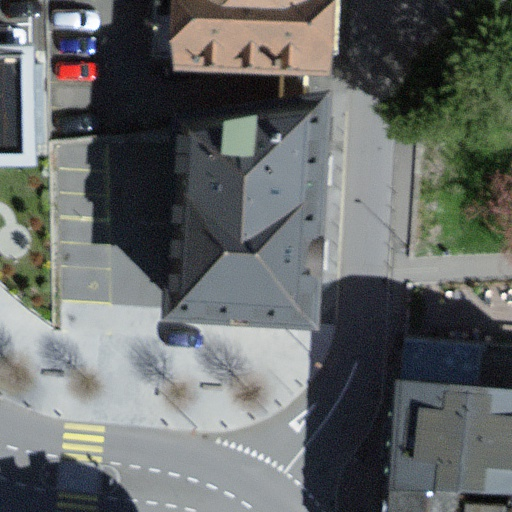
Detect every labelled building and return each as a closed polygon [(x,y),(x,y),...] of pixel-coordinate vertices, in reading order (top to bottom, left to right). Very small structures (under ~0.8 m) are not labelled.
[(175,0),(173,69),(329,73),(331,0),(175,0)] [(22,48),(0,49),(0,152),(26,152),(22,48)] [(325,98),(184,130),(165,315),(264,323),(312,325),(313,297),(313,289),(323,131),(325,98)] [(392,449),(391,488),(511,500),(511,396),(394,386),(392,449)] [(511,511),(511,500),(391,488),(389,504),(388,511),(511,511)]
